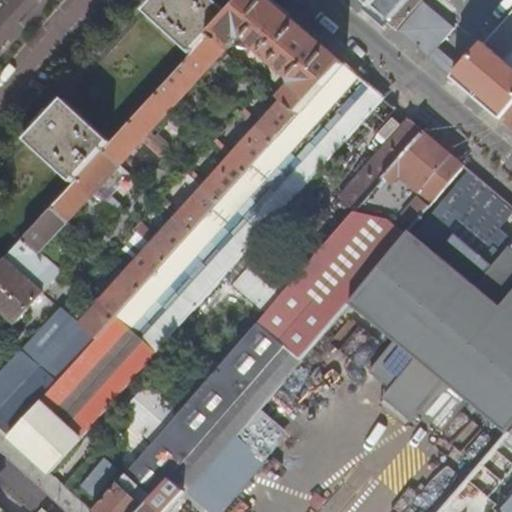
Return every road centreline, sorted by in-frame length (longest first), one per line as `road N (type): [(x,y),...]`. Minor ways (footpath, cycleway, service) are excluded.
road 1 (residential): [(511,163),(321,0)]
road 2 (residential): [(83,0),(0,99)]
